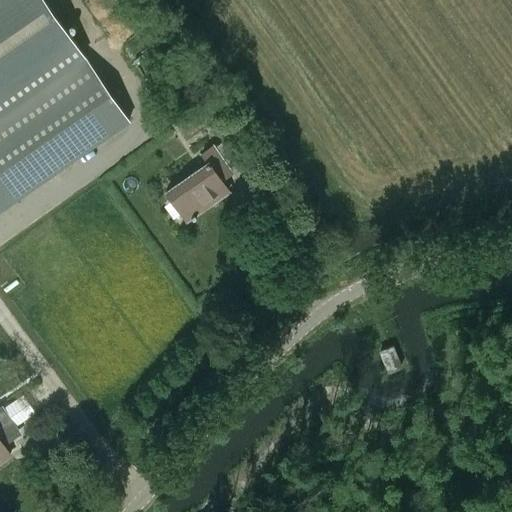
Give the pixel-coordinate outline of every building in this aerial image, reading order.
[(0,0),(0,211),(128,122),(43,0),(0,0)] [(209,162),(167,191),(187,220),(228,191),(219,177),(230,169),(214,146),(203,153),(209,162)] [(381,351),(389,371),(400,367),(393,347),(381,351)] [(19,399),(9,404),(18,421),(28,416),(19,399)] [(0,461),(10,455),(0,439),(0,438),(16,428),(2,407),(0,408),(0,461)]
